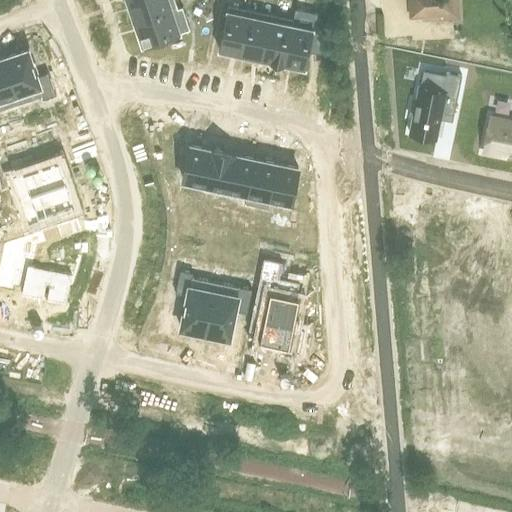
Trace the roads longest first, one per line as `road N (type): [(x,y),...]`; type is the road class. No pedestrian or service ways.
road 1 (residential): [(94,358),(303,399),(331,391),(341,362),(313,134),(295,122),(88,81)]
road 2 (residential): [(378,511),(375,493),(392,446),(367,159)]
road 3 (residential): [(94,358),(130,223),(88,81)]
road 4 (residential): [(50,505),(49,427),(81,399),(94,358)]
road 5 (residential): [(367,159),(353,0)]
road 6 (residential): [(511,190),(367,159)]
